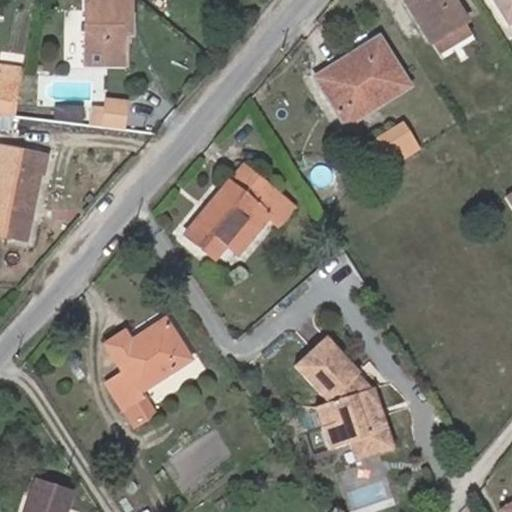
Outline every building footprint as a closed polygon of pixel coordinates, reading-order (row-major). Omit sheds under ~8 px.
[(127,36),(127,15),(130,16),(129,0),(83,0),(83,66),(127,65),(127,36)] [(465,22),(451,0),(404,0),(430,42),(465,22)] [(511,0),(496,0),(510,21),(511,20),(511,0)] [(383,45),(377,37),(334,64),(340,72),(383,45)] [(344,127),(408,86),(383,45),(340,72),(334,64),(322,71),(345,109),(336,114),(344,127)] [(0,84),(20,87),(23,67),(0,63),(0,84)] [(345,109),(322,71),(313,77),(336,114),(345,109)] [(0,114),(14,117),(20,87),(0,84),(0,114)] [(128,127),(130,100),(92,97),(90,123),(128,127)] [(81,122),(81,107),(56,107),(55,119),(81,122)] [(386,169),(417,149),(401,123),(370,143),(386,169)] [(0,234),(25,240),(39,172),(43,173),(46,157),(0,147),(0,234)] [(268,210),(280,196),(240,162),(182,233),(214,261),(226,248),(262,205),(268,210)] [(237,258),(269,220),(278,229),(295,208),(280,196),(268,210),(262,205),(226,248),(237,258)] [(189,359),(163,319),(130,342),(123,332),(105,344),(123,373),(106,384),(122,408),(138,398),(136,393),(139,391),(189,359)] [(356,373),(358,372),(325,336),(293,365),(327,403),(334,423),(321,427),(328,448),(348,442),(368,435),(366,431),(385,425),(373,388),(371,388),(366,390),(353,377),(356,373)] [(371,388),(356,373),(353,377),(366,390),(371,388)] [(153,414),(139,391),(136,393),(138,398),(122,408),(133,426),(153,414)] [(334,423),(327,403),(314,407),(321,427),(334,423)] [(393,449),(385,425),(366,431),(368,435),(348,442),(354,461),(393,449)] [(65,511),(71,492),(35,480),(23,511),(65,511)] [(511,511),(511,502),(500,510),(501,511),(511,511)]
